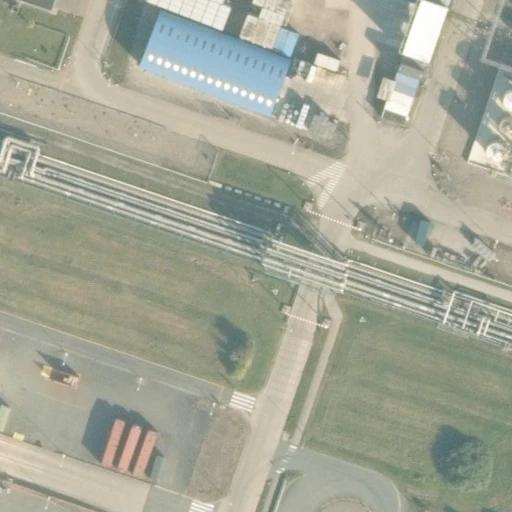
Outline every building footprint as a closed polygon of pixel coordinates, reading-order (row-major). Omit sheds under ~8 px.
[(150,0),(223,28),(232,5),(223,2),(223,0),(150,0)] [(248,12),(239,34),(316,64),(325,42),(281,25),(290,0),(252,0),(262,4),(258,16),(248,12)] [(134,5),(126,28),(148,36),(156,13),(134,5)] [(269,116),(291,59),(161,9),(139,66),(269,116)] [(415,57),(392,50),(379,89),(402,96),(415,57)] [(476,158),(511,168),(511,117),(503,115),(499,128),(490,126),(493,115),(489,114),(476,158)]
